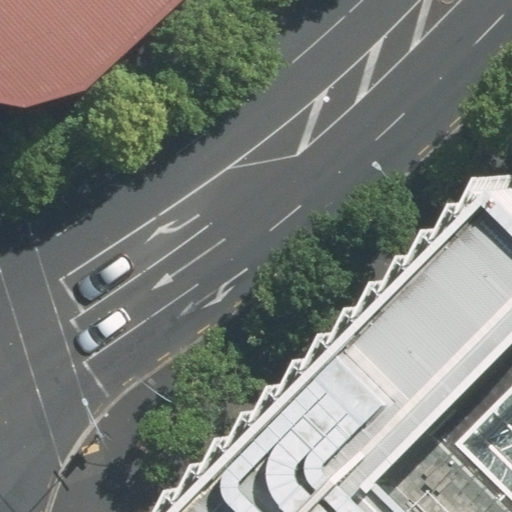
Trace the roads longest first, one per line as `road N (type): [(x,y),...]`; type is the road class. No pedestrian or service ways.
road 1 (secondary): [(0,374),(145,269),(275,158)]
road 2 (secondary): [(511,3),(383,103),(275,158)]
road 3 (secondary): [(275,158),(324,66),(372,0)]
